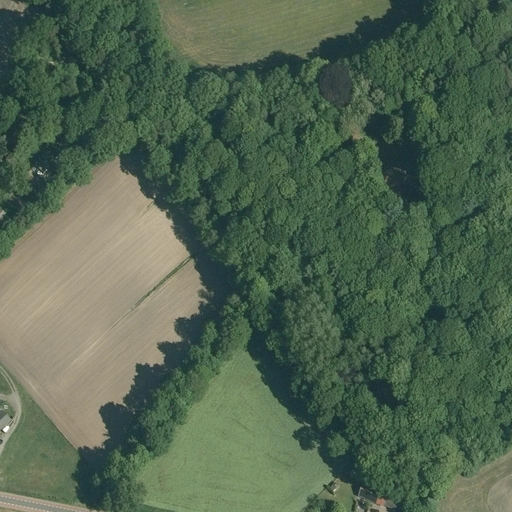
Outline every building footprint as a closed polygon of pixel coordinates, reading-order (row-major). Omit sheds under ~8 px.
[(50,127),(68,137),(86,106),(68,96),(50,127)] [(0,127),(0,128),(27,144),(34,132),(42,120),(15,103),(7,116),(0,127)] [(57,150),(75,158),(80,147),(62,139),(57,150)] [(17,157),(19,157),(20,157),(22,156),(23,156),(24,153),(24,152),(24,151),(24,150),(23,149),(22,148),(20,147),(19,147),(17,147),(16,148),(14,150),(13,152),(14,153),(14,154),(15,155),(15,156),(17,157)] [(9,166),(10,166),(11,166),(12,165),(13,165),(14,164),(15,163),(15,162),(15,161),(16,160),(15,159),(14,158),(13,157),(12,156),(10,156),(9,156),(8,157),(7,158),(6,158),(6,159),(5,161),(5,162),(6,163),(6,164),(7,165),(8,165),(9,166)] [(22,179),(39,196),(48,187),(31,170),(22,179)] [(400,183),(406,186),(410,183),(411,181),(411,177),(406,173),(400,177),(400,183)] [(0,230),(10,221),(0,210),(0,230)] [(0,431),(11,421),(9,419),(12,415),(1,404),(0,405),(0,431)] [(375,492),(364,487),(359,497),(384,508),(384,507),(388,498),(391,491),(378,485),(375,492)]
